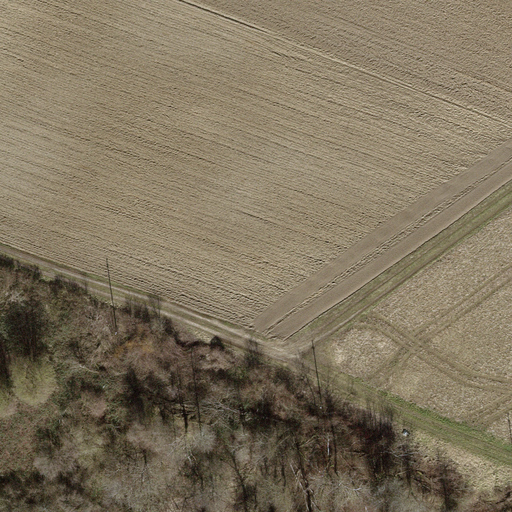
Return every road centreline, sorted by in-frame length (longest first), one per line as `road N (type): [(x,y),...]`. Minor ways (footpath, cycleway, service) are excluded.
road 1 (track): [(511,462),(287,356),(0,251)]
road 2 (track): [(511,193),(287,356)]
